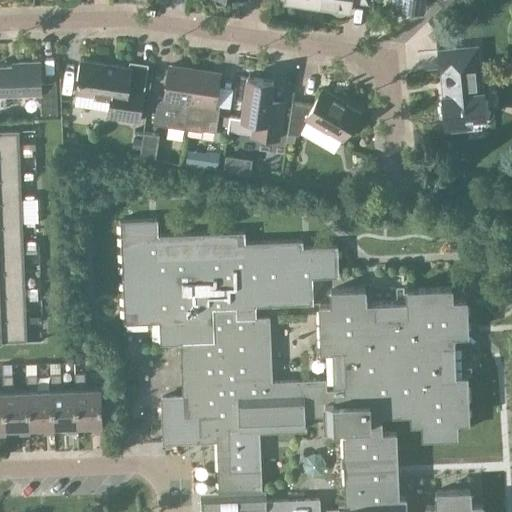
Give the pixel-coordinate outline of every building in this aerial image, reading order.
[(80,0),(82,10),(100,8),(99,0),(80,0)] [(368,0),(286,0),(286,2),(348,12),(350,0),(368,3),(368,0)] [(390,0),(390,4),(393,4),(393,8),(395,11),(402,12),(405,10),(405,6),(422,8),(423,0),(437,0),(443,6),(450,0),(390,0)] [(481,91),(477,53),(477,45),(436,49),(444,129),(466,127),(465,119),(485,117),(483,91),(481,91)] [(143,90),(127,87),(130,67),(82,60),(80,76),(78,76),(75,91),(110,96),(107,117),(138,121),(143,90)] [(56,81),(40,82),(39,61),(17,62),(18,65),(0,65),(0,93),(40,92),(41,114),(57,113),(56,81)] [(185,128),(194,68),(168,65),(163,96),(158,95),(153,123),(185,128)] [(215,105),(219,72),(194,68),(185,128),(201,130),(201,129),(215,131),(219,106),(215,105)] [(278,139),(282,107),(269,105),(273,80),(246,76),(240,118),(253,120),(251,135),(278,139)] [(327,133),(328,130),(342,139),(358,111),(321,89),(312,104),(291,101),(287,133),(297,134),(306,118),(317,124),(315,126),(327,133)] [(0,154),(18,154),(18,129),(0,130),(0,154)] [(143,131),(139,155),(155,157),(158,133),(143,131)] [(0,177),(19,177),(18,154),(0,154),(0,177)] [(0,200),(20,200),(19,177),(0,177),(0,200)] [(0,224),(21,223),(20,200),(0,200),(0,224)] [(436,505),(425,505),(425,511),(405,511),(404,495),(397,495),(395,431),(380,431),(379,411),(411,410),(411,420),(422,420),(422,434),(456,433),(455,419),(467,418),(466,374),(454,375),(452,333),(467,332),(465,298),(451,299),(450,287),(406,289),(407,301),(365,302),(364,288),(330,289),(331,303),(319,304),(321,348),(333,348),(334,380),(345,380),(345,389),(325,390),(324,379),(271,381),(268,317),(255,317),(254,304),(312,302),(311,275),(337,275),(336,244),(302,245),(301,239),(244,241),(243,230),(157,233),(156,218),(120,219),(123,322),(158,320),(159,342),(181,341),(183,395),(161,396),(163,441),(217,439),(220,492),(210,497),(209,497),(209,498),(209,503),(210,509),(209,510),(210,510),(216,511),(481,511),(482,503),(469,504),(469,489),(435,491),(436,505)] [(0,247),(22,247),(21,223),(0,224),(0,247)] [(0,270),(23,270),(22,247),(0,247),(0,270)] [(0,294),(24,293),(23,270),(0,270),(0,294)] [(0,317),(25,317),(24,293),(0,294),(0,317)] [(38,327),(38,321),(38,316),(28,316),(28,322),(32,322),(32,328),(38,327)] [(0,341),(26,341),(25,317),(0,317),(0,341)] [(74,387),(77,424),(91,423),(91,430),(101,430),(99,386),(86,387),(86,383),(84,380),(84,372),(74,372),(74,387)] [(53,425),(50,388),(38,388),(38,386),(36,383),(36,373),(26,374),(27,389),(29,425),(43,425),(43,432),(53,432),(53,425)] [(77,424),(74,387),(62,388),(62,384),(60,381),(60,373),(50,373),(50,388),(53,425),(67,424),(68,431),(78,431),(77,424)] [(29,425),(27,389),(14,389),(14,385),(12,382),(12,374),(2,374),(2,390),(5,426),(19,425),(20,433),(30,432),(29,425)]
